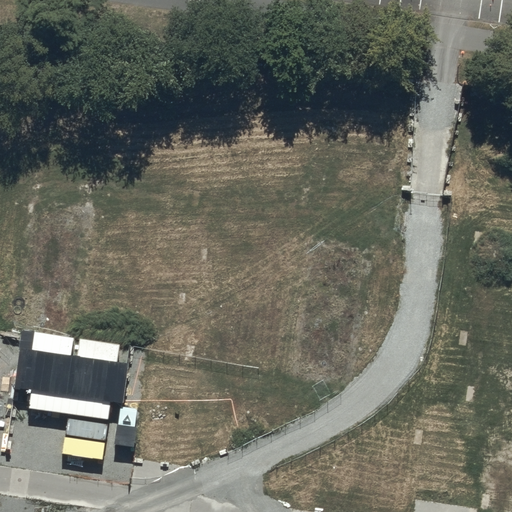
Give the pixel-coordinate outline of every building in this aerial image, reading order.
[(36,87),(23,171),(102,183),(114,98),(36,87)] [(393,140),(313,132),(304,215),(385,223),(393,140)] [(0,155),(0,236),(6,237),(17,158),(0,155)] [(101,253),(183,265),(193,185),(113,173),(101,253)] [(294,200),(214,188),(202,270),(282,281),(294,200)] [(381,295),(461,307),(475,226),(392,214),(381,295)] [(84,353),(169,365),(181,283),(95,271),(84,353)] [(279,298),(199,287),(189,367),(268,377),(279,298)] [(366,393),(448,404),(461,324),(377,313),(366,393)] [(16,364),(0,362),(0,443),(5,444),(16,364)] [(43,452),(125,463),(136,379),(54,369),(43,452)] [(295,404),(214,394),(204,476),(284,486),(295,404)] [(323,495),(403,505),(416,421),(334,411),(323,495)] [(511,427),(500,502),(511,504),(511,427)]
